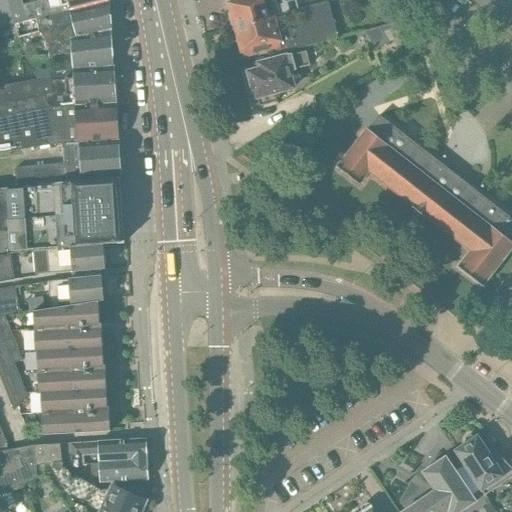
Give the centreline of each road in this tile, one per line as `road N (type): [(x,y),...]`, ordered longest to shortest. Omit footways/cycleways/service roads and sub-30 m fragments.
road 1 (tertiary): [(214,275),(196,147),(177,69),(160,41)]
road 2 (tertiary): [(160,41),(171,275)]
road 3 (tertiary): [(216,511),(215,305)]
road 4 (tertiary): [(173,306),(187,511)]
road 5 (unclassified): [(375,314),(328,284),(214,275)]
road 6 (unclassified): [(511,415),(375,314)]
road 7 (unclassified): [(215,305),(375,314)]
